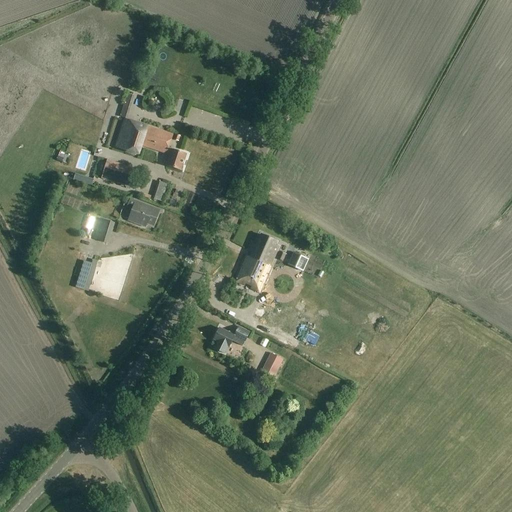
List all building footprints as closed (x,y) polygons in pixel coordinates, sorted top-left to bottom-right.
[(109,120),(112,110),(107,108),(103,118),(109,120)] [(142,146),(167,155),(170,155),(166,166),(182,171),(188,154),(169,148),(174,135),(126,119),(116,148),(139,155),(142,146)] [(132,188),(137,170),(107,160),(101,178),(132,188)] [(158,182),(152,199),(163,202),(168,185),(158,182)] [(133,209),(131,214),(128,221),(145,228),(147,224),(154,227),(158,215),(152,212),(154,209),(130,199),(127,207),(133,209)] [(125,220),(127,214),(117,211),(115,217),(125,220)] [(95,239),(107,243),(113,224),(101,220),(95,239)] [(77,242),(91,245),(97,224),(82,221),(77,242)] [(237,284),(244,287),(246,284),(251,287),(250,289),(259,293),(279,248),(276,247),(278,244),(262,236),(257,248),(254,246),(237,284)] [(280,253),(273,267),(279,270),(286,255),(280,253)] [(296,268),(303,272),(308,261),(301,257),(293,254),(291,260),(298,263),(296,268)] [(84,261),(75,288),(88,292),(98,261),(93,260),(92,264),(84,261)] [(75,272),(77,266),(66,263),(59,288),(68,291),(74,271),(75,272)] [(261,290),(271,295),(280,279),(271,273),(261,290)] [(232,296),(242,296),(242,287),(223,286),(223,291),(232,291),(232,296)] [(239,321),(269,337),(278,320),(248,304),(239,321)] [(242,346),(248,332),(238,327),(234,335),(229,333),(228,335),(219,330),(214,341),(218,343),(215,350),(224,355),(228,348),(229,348),(232,341),(242,346)] [(271,354),(264,368),(276,374),(283,360),(271,354)] [(273,499),(283,509),(292,500),(282,490),(273,499)]
